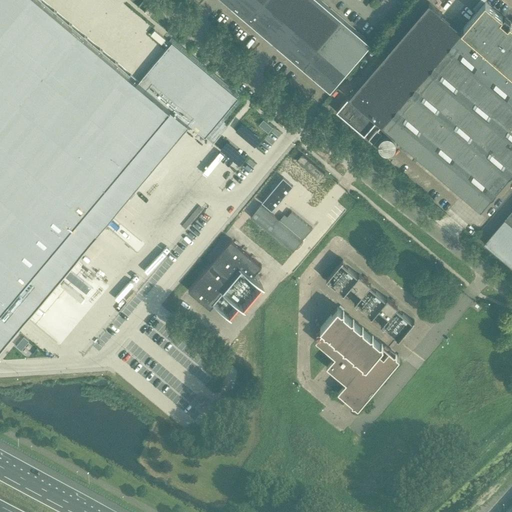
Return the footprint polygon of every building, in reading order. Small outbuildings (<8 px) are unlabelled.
[(0,0),(0,343),(2,345),(189,123),(205,137),(239,97),(172,41),(139,80),(42,0),(0,0)] [(371,42),(321,0),(224,0),(302,66),(331,91),(331,90),(330,89),(371,42)] [(511,24),(510,23),(507,25),(505,24),(507,22),(504,20),(502,21),(500,19),(503,17),(485,2),(461,29),(429,1),(348,96),(480,209),(511,171),(511,24)] [(381,134),(377,130),(369,139),(373,143),(381,134)] [(380,152),(383,153),(385,154),(388,154),(391,153),(393,152),(395,149),(396,146),(395,143),(394,141),(392,139),(389,137),(386,137),(384,138),(381,139),(379,141),(378,144),(378,147),(379,149),(380,152)] [(325,173),(302,153),(296,160),(319,179),(325,173)] [(262,201),(263,203),(265,204),(267,206),(272,210),(293,184),(283,176),(262,201)] [(293,250),(312,227),(291,210),(282,221),(261,203),(254,211),(251,215),(293,250)] [(511,208),(484,241),(511,265),(511,208)] [(261,264),(231,238),(188,289),(210,307),(214,302),(227,314),(238,302),(241,305),(261,282),(252,275),(261,264)] [(342,259),(326,279),(335,286),(398,339),(399,339),(404,332),(414,320),(342,259)] [(394,354),(338,307),(320,327),(323,330),(315,340),(335,356),(326,365),(346,382),(337,391),(352,403),(352,405),(355,406),(358,408),(399,359),(397,356),(396,353),(394,354)] [(205,437),(214,426),(210,422),(200,433),(205,437)]
